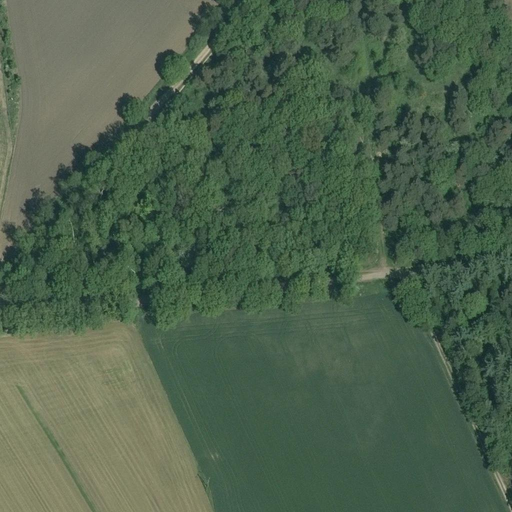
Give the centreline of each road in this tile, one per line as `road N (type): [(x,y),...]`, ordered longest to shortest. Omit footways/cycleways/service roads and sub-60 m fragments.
road 1 (track): [(511,265),(0,314)]
road 2 (track): [(0,292),(248,0)]
road 3 (unknown): [(439,271),(511,433)]
